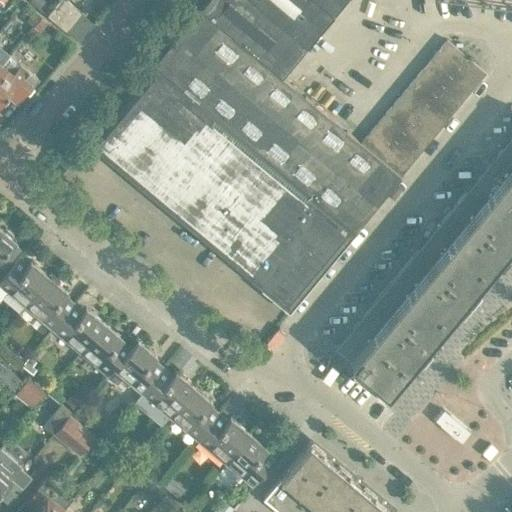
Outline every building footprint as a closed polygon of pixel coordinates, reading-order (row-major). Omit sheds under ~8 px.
[(66,0),(59,0),(54,6),(73,22),(81,12),(66,0)] [(307,46),(251,0),(206,0),(200,9),(282,76),(307,46)] [(333,15),(314,0),(251,0),(307,46),(333,15)] [(345,0),(314,0),(333,15),(345,0)] [(73,22),(54,6),(47,15),(66,30),(73,22)] [(400,175),(380,158),(360,142),(282,76),(200,9),(88,142),(288,308),(400,175)] [(27,19),(33,24),(41,15),(35,10),(27,19)] [(41,15),(33,24),(39,29),(47,20),(41,15)] [(446,38),(438,48),(458,65),(466,55),(446,38)] [(438,48),(429,58),(449,75),(458,65),(438,48)] [(16,102),(32,83),(37,77),(19,62),(9,54),(1,63),(0,64),(0,101),(0,102),(5,96),(4,95),(6,93),(16,102)] [(486,72),(466,55),(458,65),(478,81),(486,72)] [(429,58),(422,68),(442,84),(449,75),(429,58)] [(478,81),(458,65),(449,75),(469,92),(478,81)] [(422,68),(414,77),(434,94),(442,84),(422,68)] [(469,92),(449,75),(442,84),(462,101),(469,92)] [(414,77),(406,86),(426,103),(434,94),(414,77)] [(462,101),(442,84),(434,94),(454,110),(462,101)] [(406,86),(398,96),(418,113),(426,103),(406,86)] [(454,110),(434,94),(426,103),(446,120),(454,110)] [(398,96),(390,105),(410,122),(418,113),(398,96)] [(446,120),(426,103),(418,113),(438,129),(446,120)] [(390,105),(382,115),(402,131),(410,122),(390,105)] [(438,129),(418,113),(410,122),(430,138),(438,129)] [(382,115),(375,124),(395,140),(402,131),(382,115)] [(430,138),(410,122),(402,131),(422,148),(430,138)] [(375,124),(367,133),(387,149),(395,140),(375,124)] [(422,148),(402,131),(395,140),(415,157),(422,148)] [(367,133),(360,142),(380,158),(387,149),(367,133)] [(387,391),(510,243),(511,240),(511,134),(335,347),(387,391)] [(415,157),(395,140),(387,149),(407,166),(415,157)] [(407,166),(387,149),(380,158),(400,175),(407,166)] [(15,238),(0,225),(0,263),(3,266),(19,247),(12,241),(15,238)] [(0,297),(6,290),(24,305),(49,275),(30,260),(27,263),(18,255),(0,276),(0,297)] [(67,291),(49,275),(24,305),(52,328),(74,302),(64,294),(67,291)] [(83,309),(74,302),(52,328),(80,351),(104,322),(85,306),(83,309)] [(122,337),(104,322),(80,351),(108,374),(113,368),(129,348),(120,340),(122,337)] [(137,338),(129,348),(113,368),(141,391),(163,365),(154,358),(156,355),(137,338)] [(36,361),(29,355),(21,364),(32,373),(36,368),(32,365),(36,361)] [(169,414),(193,385),(175,370),(172,373),(163,365),(141,391),(134,400),(143,408),(151,399),(169,414)] [(22,379),(12,372),(6,379),(15,387),(22,379)] [(29,374),(17,391),(33,404),(46,387),(29,374)] [(212,401),(193,385),(169,414),(197,437),(218,411),(209,404),(212,401)] [(44,423),(53,432),(69,413),(70,412),(60,403),(44,423)] [(470,430),(443,408),(434,419),(461,441),(470,430)] [(227,419),(218,411),(197,437),(224,460),(248,431),(230,416),(227,419)] [(69,413),(53,432),(61,439),(77,420),(69,413)] [(71,446),(86,428),(77,420),(61,439),(71,446)] [(86,428),(71,446),(79,453),(95,435),(86,428)] [(109,430),(104,436),(112,442),(116,437),(109,430)] [(267,446),(248,431),(224,460),(252,484),(274,458),(264,450),(267,446)] [(382,511),(387,507),(361,485),(335,463),(309,441),(287,468),(263,496),(281,511),(382,511)] [(0,488),(11,475),(18,466),(0,451),(0,488)] [(147,479),(140,473),(134,480),(141,486),(147,479)] [(33,507),(29,511),(62,511),(65,508),(53,498),(56,495),(40,482),(25,501),(33,507)] [(178,511),(182,508),(165,494),(158,503),(167,511),(178,511)] [(228,511),(233,507),(226,502),(217,511),(228,511)]
